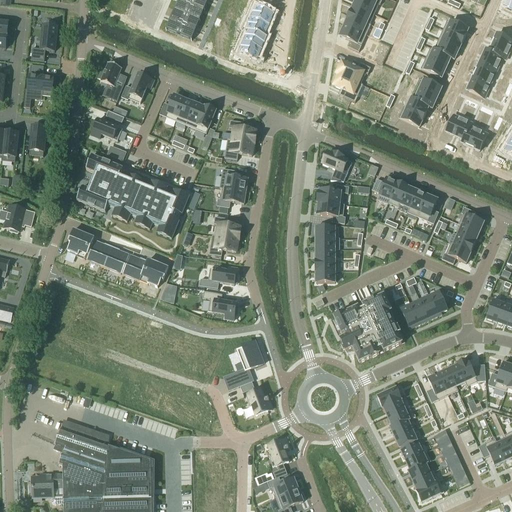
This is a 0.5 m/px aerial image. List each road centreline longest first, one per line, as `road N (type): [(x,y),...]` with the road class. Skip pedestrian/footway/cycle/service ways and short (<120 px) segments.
road 1 (unclassified): [(50,258),(68,198),(83,0)]
road 2 (residential): [(304,133),(289,257),(314,377)]
road 3 (residential): [(270,119),(248,271),(257,306)]
road 4 (residential): [(150,0),(143,25),(278,82)]
road 5 (residential): [(106,354),(208,388),(241,442)]
road 6 (residential): [(428,148),(494,0)]
road 7 (residential): [(367,159),(503,217)]
road 8 (residential): [(0,118),(11,119),(20,13),(0,11)]
road 9 (residential): [(344,390),(469,339)]
road 10 (residential): [(8,511),(9,382)]
road 11 (residential): [(313,98),(428,148)]
